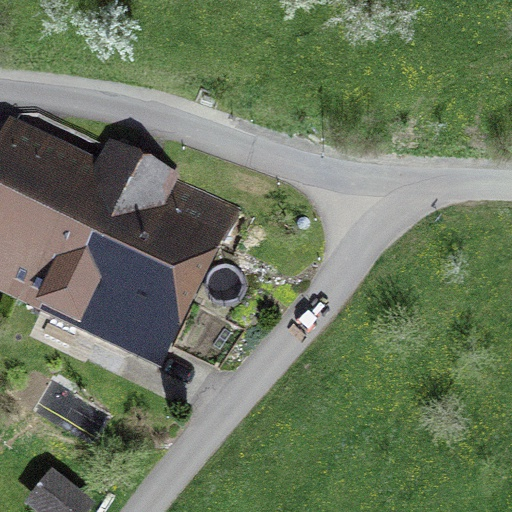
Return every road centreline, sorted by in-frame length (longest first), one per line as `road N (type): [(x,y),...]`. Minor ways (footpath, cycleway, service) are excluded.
road 1 (unclassified): [(0,94),(115,108),(307,165),(425,189)]
road 2 (residential): [(425,189),(349,265),(148,511)]
